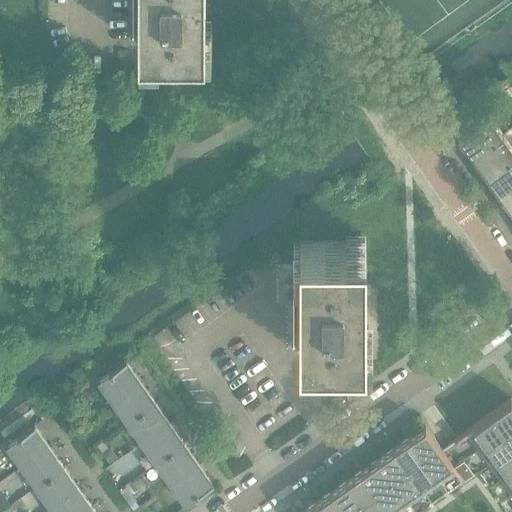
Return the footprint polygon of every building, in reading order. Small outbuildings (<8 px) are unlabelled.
[(205,41),(205,0),(139,0),(139,41),(205,41)] [(471,154),(502,132),(489,113),(457,135),(471,154)] [(485,174),(511,154),(511,145),(502,132),(471,154),(485,174)] [(499,193),(511,184),(511,154),(485,174),(499,193)] [(511,211),(511,184),(499,193),(511,211)] [(366,350),(366,242),(300,242),(300,350),(366,350)] [(141,382),(134,373),(126,362),(127,362),(126,361),(109,373),(99,381),(114,402),(141,382)] [(155,402),(150,396),(141,382),(114,402),(128,422),(155,402)] [(511,511),(511,400),(511,398),(454,439),(442,448),(425,425),(301,511),(427,511),(466,485),(468,484),(481,474),(507,511),(511,511)] [(169,423),(163,414),(155,402),(128,422),(142,442),(169,423)] [(184,443),(178,436),(169,423),(142,442),(157,462),(184,443)] [(49,447),(43,438),(35,427),(35,426),(35,425),(18,437),(18,438),(8,445),(22,466),(49,447)] [(198,464),(191,454),(184,443),(157,462),(171,483),(198,464)] [(63,467),(58,460),(49,447),(22,466),(37,486),(63,467)] [(109,447),(102,453),(109,462),(117,456),(109,447)] [(213,484),(212,483),(198,464),(171,483),(186,503),(187,502),(186,502),(196,496),(196,495),(196,496),(213,484)] [(78,488),(71,478),(63,467),(37,486),(51,507),(78,488)] [(126,487),(120,491),(131,505),(136,501),(126,487)] [(86,511),(92,508),(87,501),(78,488),(51,507),(54,511),(86,511)] [(1,489),(0,489),(0,509),(10,504),(1,489)]
